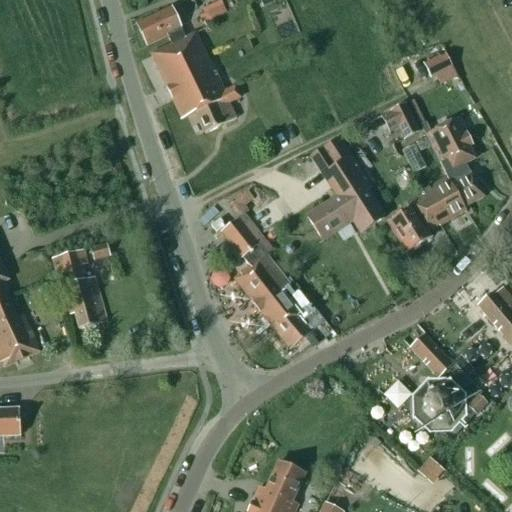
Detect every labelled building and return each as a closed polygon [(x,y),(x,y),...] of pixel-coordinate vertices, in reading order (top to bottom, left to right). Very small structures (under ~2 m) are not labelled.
[(271,0),(266,0),(260,3),(262,9),(274,5),(271,0)] [(171,46),(186,39),(171,9),(136,26),(146,48),(167,38),(171,46)] [(186,39),(171,46),(150,56),(181,121),(195,115),(205,135),(236,120),(229,105),(240,100),(234,89),(224,94),(196,34),(186,39)] [(443,56),(424,66),(431,79),(450,69),(443,56)] [(420,134),(406,105),(380,118),(388,136),(398,131),(403,142),(420,134)] [(463,210),(463,209),(483,199),(469,175),(464,167),(474,161),(468,149),(472,146),(458,120),(423,137),(445,178),(444,178),(463,210)] [(310,159),(322,177),(337,199),(306,219),(322,243),(352,223),(360,235),(384,220),(366,193),(371,190),(339,140),(310,159)] [(412,176),(425,170),(415,147),(402,153),(412,176)] [(352,158),(361,172),(369,166),(360,152),(352,158)] [(467,215),(463,209),(463,210),(444,178),(415,196),(417,200),(407,206),(410,211),(387,225),(406,255),(430,240),(425,231),(426,230),(428,233),(438,227),(441,232),(454,224),(453,223),(467,215)] [(238,221),(221,235),(241,260),(242,259),(249,269),(234,281),(287,349),(289,352),(290,352),(310,336),(309,335),(324,323),(293,284),(289,287),(264,256),(265,256),(238,221)] [(110,259),(106,245),(89,250),(94,263),(110,259)] [(78,332),(107,323),(94,278),(84,281),(81,267),(86,265),(82,252),(51,261),(67,318),(74,316),(78,332)] [(0,301),(9,298),(3,285),(9,282),(0,264),(0,301)] [(498,301),(482,314),(499,334),(501,332),(511,346),(511,302),(502,290),(496,296),(495,295),(495,296),(498,301)] [(9,298),(0,301),(0,363),(3,370),(39,354),(32,337),(32,336),(26,321),(22,323),(20,319),(19,319),(9,298)] [(450,366),(423,336),(409,349),(427,368),(436,379),(450,366)] [(444,394),(432,395),(431,396),(425,391),(419,396),(425,401),(424,403),(424,416),(433,424),(445,423),(457,435),(465,427),(452,415),(452,403),(444,394)] [(466,425),(474,417),(476,418),(488,406),(478,397),(471,404),(458,418),(466,425)] [(0,437),(21,437),(19,411),(0,412),(0,437)] [(302,480),(304,476),(278,464),(268,487),(265,493),(259,490),(248,511),(295,511),(297,508),(291,505),(302,480)]
